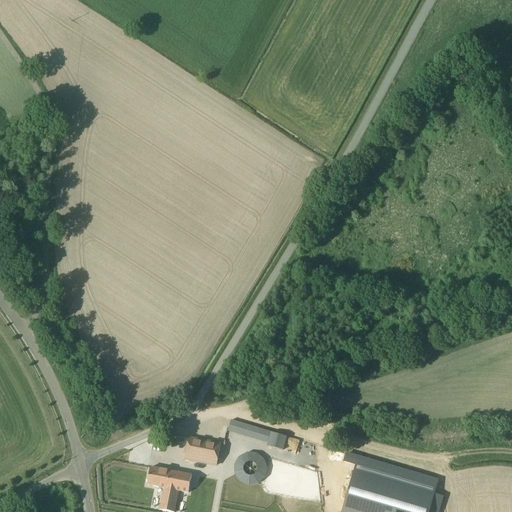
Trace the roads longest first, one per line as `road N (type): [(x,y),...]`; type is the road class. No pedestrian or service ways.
road 1 (unclassified): [(80,466),(184,416),(201,396),(430,0)]
road 2 (unclassified): [(0,36),(48,113),(45,283),(25,330)]
road 3 (track): [(511,307),(227,409)]
road 4 (track): [(227,409),(410,455),(511,453)]
road 5 (unclassified): [(25,330),(50,375),(80,466)]
